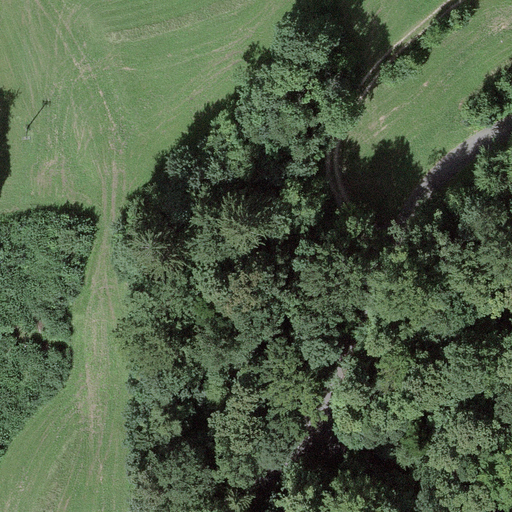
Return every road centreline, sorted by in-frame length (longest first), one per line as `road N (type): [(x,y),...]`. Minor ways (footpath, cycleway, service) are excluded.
road 1 (unclassified): [(230,511),(298,437),(383,237),(432,174),(511,122)]
road 2 (track): [(511,356),(298,437),(391,440),(436,468),(467,511)]
road 3 (track): [(453,0),(360,86),(326,144),(339,210),(383,237)]
